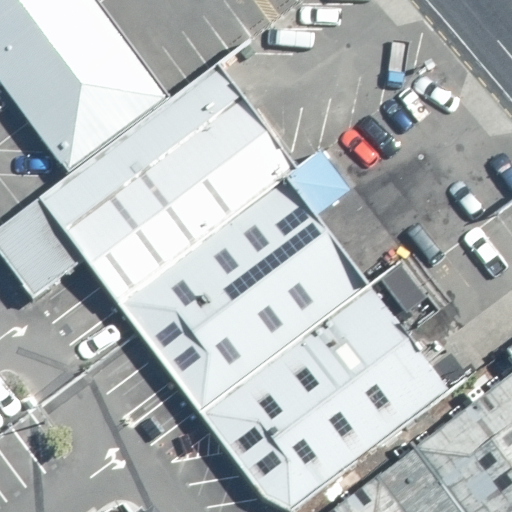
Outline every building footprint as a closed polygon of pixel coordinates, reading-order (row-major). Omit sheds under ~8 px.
[(132,83),(68,0),(0,0),(0,115),(32,158),(132,83)] [(179,48),(132,83),(32,158),(0,182),(79,287),(252,157),(258,153),(179,48)] [(252,157),(79,287),(164,399),(337,269),(252,157)] [(419,377),(337,269),(164,399),(246,507),(419,377)] [(511,511),(511,333),(275,511),(511,511)]
